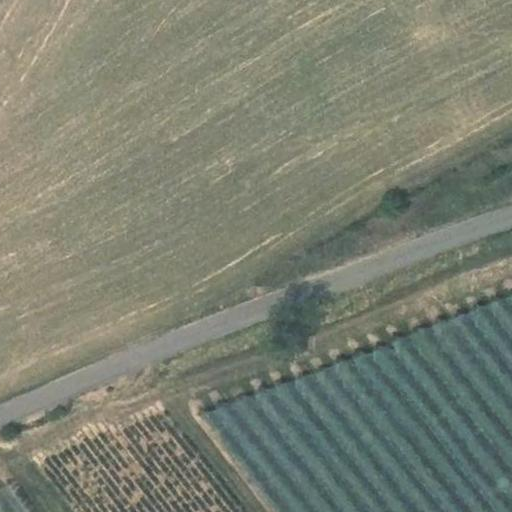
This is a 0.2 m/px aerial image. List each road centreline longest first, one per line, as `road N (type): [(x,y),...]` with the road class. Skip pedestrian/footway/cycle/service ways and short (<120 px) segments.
road 1 (unclassified): [(0,418),(511,216)]
road 2 (track): [(511,253),(182,387),(178,407),(260,511)]
